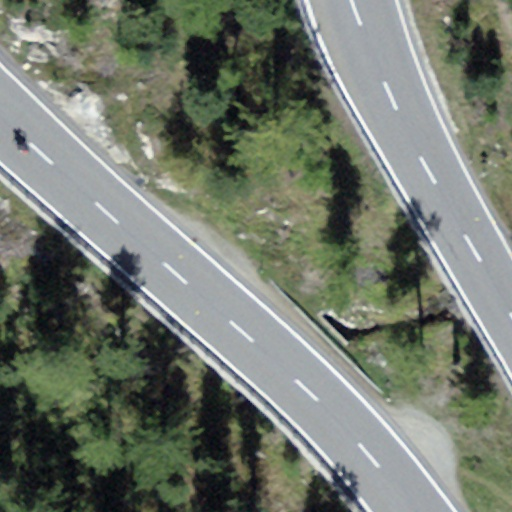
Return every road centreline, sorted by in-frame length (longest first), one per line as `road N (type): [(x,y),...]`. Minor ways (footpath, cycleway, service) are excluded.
road 1 (primary): [(412,511),(249,332),(0,111)]
road 2 (primary): [(353,0),(403,129),(511,310)]
